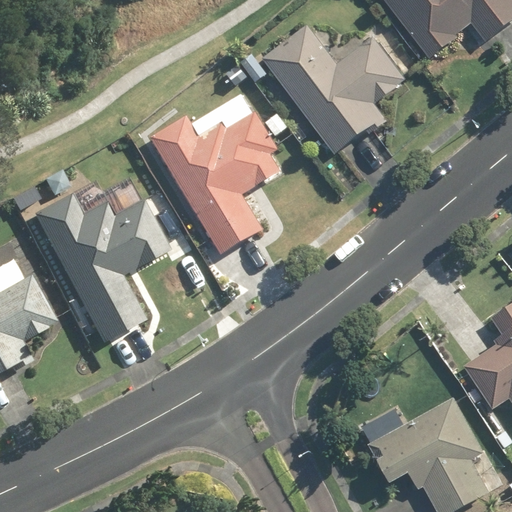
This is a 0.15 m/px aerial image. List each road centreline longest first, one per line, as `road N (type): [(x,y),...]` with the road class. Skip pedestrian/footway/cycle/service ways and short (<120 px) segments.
road 1 (tertiary): [(230,378),(511,153)]
road 2 (tertiary): [(0,494),(230,378)]
road 3 (residential): [(230,378),(302,511)]
